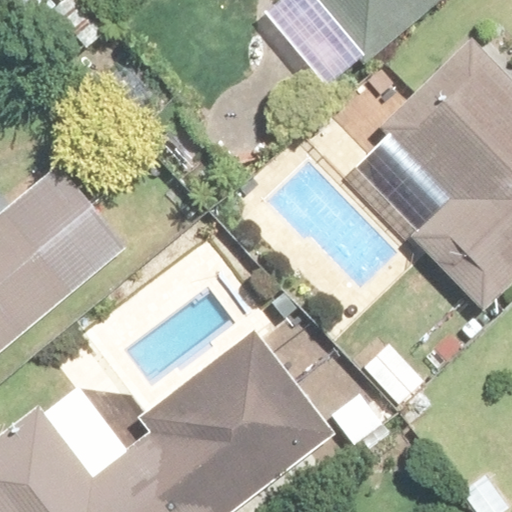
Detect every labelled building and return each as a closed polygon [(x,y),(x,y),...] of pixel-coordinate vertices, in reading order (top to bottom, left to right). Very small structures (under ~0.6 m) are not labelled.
[(100,0),(10,0),(75,64),(119,19),(100,0)] [(325,0),(373,54),(433,0),(325,0)] [(414,220),(490,307),(511,287),(511,60),(485,30),(383,118),(447,191),(414,220)] [(0,374),(153,252),(73,154),(0,212),(0,374)] [(0,435),(0,511),(235,511),(349,424),(264,315),(90,450),(49,398),(0,435)] [(389,338),(358,365),(398,410),(429,382),(389,338)]
